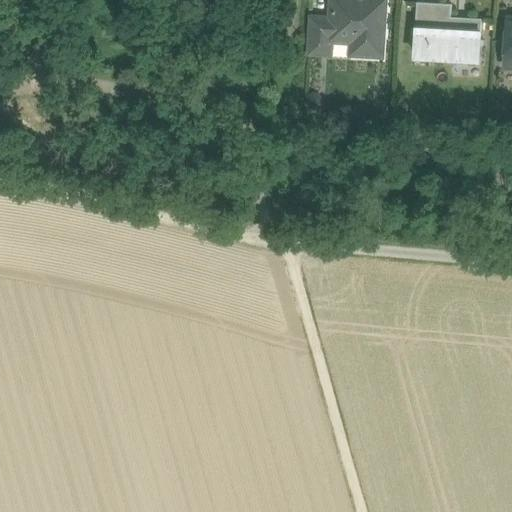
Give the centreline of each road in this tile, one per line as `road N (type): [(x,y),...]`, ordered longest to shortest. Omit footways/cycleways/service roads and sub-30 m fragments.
road 1 (track): [(279,239),(0,184)]
road 2 (track): [(357,511),(279,239)]
road 3 (unclassified): [(511,263),(279,239)]
